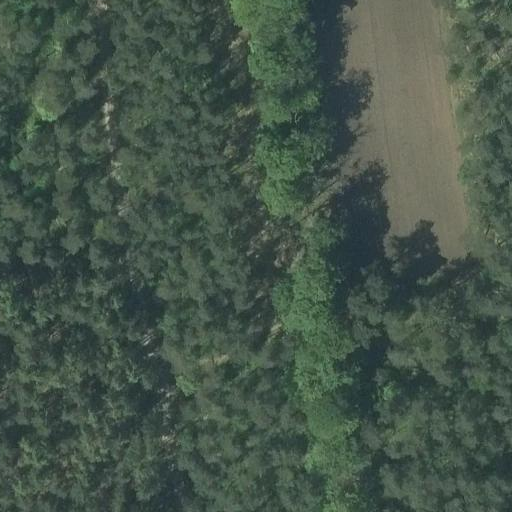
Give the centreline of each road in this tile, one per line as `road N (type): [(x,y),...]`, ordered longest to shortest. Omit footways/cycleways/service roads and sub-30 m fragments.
road 1 (track): [(283,313),(319,327),(369,328),(491,307),(447,0)]
road 2 (track): [(101,0),(129,241),(185,511)]
road 3 (track): [(239,0),(283,313),(278,330),(162,389)]
